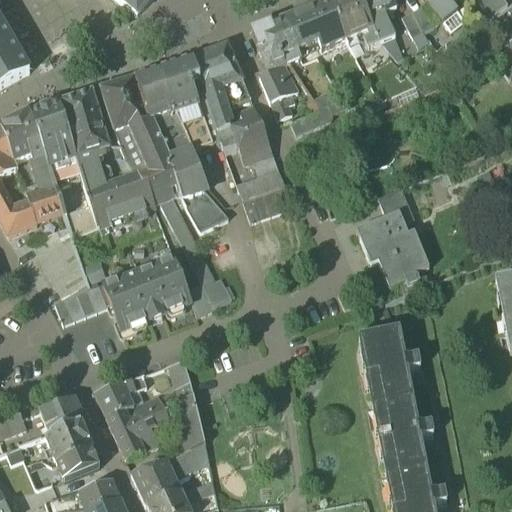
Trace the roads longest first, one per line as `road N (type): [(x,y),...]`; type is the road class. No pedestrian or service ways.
road 1 (residential): [(215,0),(324,262),(324,292),(275,312)]
road 2 (unknown): [(275,312),(202,156)]
road 3 (residential): [(76,381),(0,251)]
road 4 (residential): [(134,511),(76,381)]
road 5 (residential): [(0,115),(118,50)]
